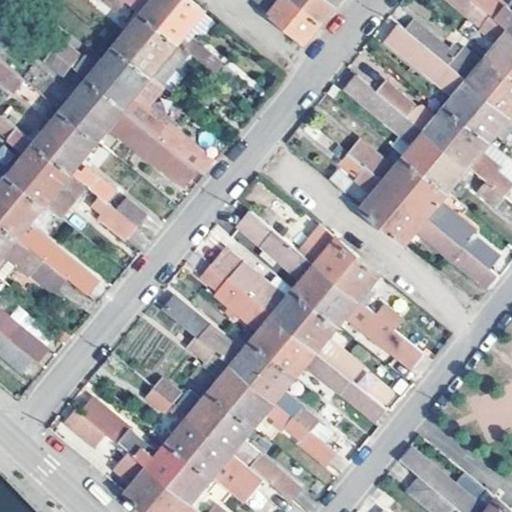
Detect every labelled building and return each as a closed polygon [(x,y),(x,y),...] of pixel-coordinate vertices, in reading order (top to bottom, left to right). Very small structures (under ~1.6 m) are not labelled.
[(111,0),(122,8),(128,0),(111,0)] [(130,0),(149,16),(169,32),(182,16),(177,11),(185,0),(130,0)] [(169,32),(194,52),(219,73),(228,62),(198,38),(194,42),(188,37),(198,24),(208,33),(213,32),(223,21),(210,11),(196,0),(185,0),(177,11),(182,16),(169,32)] [(317,33),(326,23),(296,0),(264,0),(262,2),(309,42),(317,33)] [(334,14),(340,5),(333,0),(296,0),(326,23),(334,14)] [(495,57),(511,70),(511,28),(478,0),(455,0),(492,29),(490,34),(504,45),(495,57)] [(511,5),(505,0),(478,0),(511,28),(511,5)] [(156,48),(169,32),(149,16),(122,48),(137,60),(150,45),(156,48)] [(63,34),(40,19),(33,30),(52,46),(61,36),(63,34)] [(411,31),(495,100),(511,79),(511,70),(495,57),(488,66),(468,49),(466,53),(460,47),(457,52),(420,21),(411,31)] [(453,108),(474,125),(495,100),(411,31),(406,27),(391,44),(461,99),(453,108)] [(137,60),(161,80),(177,62),(183,66),(194,52),(169,32),(156,48),(150,45),(137,60)] [(70,43),(61,36),(52,46),(61,53),(70,43)] [(96,81),(115,97),(129,81),(123,77),(137,60),(122,48),(103,71),(70,43),(61,53),(76,65),(96,81)] [(68,75),(76,65),(61,53),(53,62),(68,75)] [(28,80),(0,57),(0,78),(18,92),(28,80)] [(210,175),(219,165),(153,111),(171,88),(168,85),(161,80),(137,60),(123,77),(129,81),(115,97),(207,172),(210,175)] [(183,66),(177,62),(161,80),(168,85),(183,66)] [(511,79),(495,100),(511,114),(511,79)] [(69,113),(83,125),(97,110),(101,114),(115,97),(96,81),(69,113)] [(381,92),(453,150),(474,125),(453,108),(444,118),(425,102),(421,106),(390,81),(381,92)] [(381,92),(375,87),(364,101),(407,135),(397,147),(411,159),(432,176),(453,150),(381,92)] [(194,188),(207,172),(115,97),(101,114),(97,110),(83,125),(103,141),(119,121),(132,131),(127,136),(171,171),(172,168),(194,188)] [(495,142),(511,121),(511,114),(495,100),(474,125),(495,142)] [(48,178),(61,162),(42,146),(0,111),(0,127),(1,126),(28,148),(26,154),(32,158),(15,179),(29,191),(43,174),(48,178)] [(83,125),(69,113),(59,126),(53,121),(44,132),(49,137),(42,146),(61,162),(75,146),(70,141),(83,125)] [(103,141),(83,125),(70,141),(75,146),(61,162),(90,185),(104,197),(112,203),(120,191),(91,168),(87,172),(81,167),(103,141)] [(511,193),(511,156),(495,142),(474,125),(453,150),(473,167),(493,184),(509,197),(511,193)] [(379,152),(366,141),(363,145),(376,157),(379,152)] [(355,155),(411,201),(432,176),(411,159),(401,171),(379,152),(376,157),(363,145),(355,155)] [(123,158),(109,146),(100,158),(113,170),(123,158)] [(452,193),(473,167),(453,150),(432,176),(452,193)] [(369,209),(390,227),(411,201),(355,155),(348,164),(362,177),(359,179),(379,196),(369,209)] [(75,203),(90,185),(61,162),(48,178),(43,174),(29,191),(49,207),(61,192),(75,203)] [(411,201),(494,270),(502,259),(474,238),(479,230),(445,202),(452,193),(432,176),(411,201)] [(0,220),(8,227),(21,211),(16,206),(29,191),(15,179),(0,196),(0,220)] [(501,207),(509,197),(493,184),(485,194),(501,207)] [(8,227),(72,279),(91,295),(102,281),(39,229),(34,236),(28,231),(49,207),(29,191),(16,206),(21,211),(8,227)] [(75,203),(61,192),(49,207),(63,218),(75,203)] [(141,227),(123,213),(112,203),(104,197),(96,206),(105,214),(103,219),(130,240),(141,227)] [(123,213),(141,227),(142,228),(150,216),(131,201),(123,213)] [(504,278),(494,270),(411,201),(390,227),(410,243),(419,232),(493,293),(504,278)] [(309,282),(301,291),(322,309),(343,283),(291,241),(289,238),(256,212),(243,227),(309,282)] [(291,241),(343,283),(364,258),(343,241),(312,215),(291,241)] [(0,275),(2,277),(15,262),(36,279),(38,276),(60,294),(72,279),(8,227),(0,236),(0,275)] [(251,263),(234,249),(230,256),(246,269),(251,263)] [(301,334),(322,309),(301,291),(295,299),(251,263),(246,269),(230,256),(221,268),(301,334)] [(364,258),(343,283),(364,300),(385,275),(364,258)] [(260,342),(280,359),(301,334),(221,268),(209,280),(229,296),(233,307),(268,332),(260,342)] [(0,300),(0,280),(2,277),(0,275),(0,326),(41,360),(49,366),(59,354),(0,304),(0,301),(0,300)] [(364,300),(343,283),(322,309),(343,326),(351,315),(372,332),(375,328),(391,342),(388,346),(419,371),(432,355),(399,329),(384,316),(364,300)] [(280,359),(260,342),(250,353),(182,298),(170,311),(205,340),(220,352),(238,368),(259,385),(280,359)] [(392,306),(384,316),(399,329),(407,318),(392,306)] [(334,337),(343,326),(322,309),(301,334),(358,381),(365,372),(347,356),(351,351),(334,337)] [(0,349),(31,374),(41,360),(0,326),(0,349)] [(358,381),(301,334),(280,359),(301,376),(309,365),(383,424),(393,410),(358,381)] [(212,362),(220,352),(205,340),(196,350),(212,362)] [(289,391),(301,376),(280,359),(259,385),(331,444),(340,433),(308,408),(310,406),(289,391)] [(239,410),(259,385),(238,368),(218,392),(239,410)] [(162,390),(178,403),(185,393),(171,380),(162,390)] [(331,444),(259,385),(239,410),(259,426),(271,412),(306,440),(303,443),(331,466),(342,453),(334,446),(331,444)] [(170,412),(178,403),(162,390),(155,400),(170,412)] [(181,406),(217,436),(239,410),(218,392),(208,403),(193,390),(181,406)] [(99,399),(87,414),(112,434),(136,454),(175,486),(196,461),(175,444),(166,455),(99,399)] [(175,444),(196,461),(217,436),(181,406),(177,412),(185,419),(176,430),(182,435),(175,444)] [(112,434),(87,414),(82,410),(73,422),(103,445),(112,434)] [(217,436),(271,480),(295,500),(305,489),(283,471),(282,473),(262,459),(265,455),(249,441),(259,426),(239,410),(217,436)] [(196,461),(217,479),(219,477),(252,504),(271,480),(217,436),(196,461)] [(425,478),(465,511),(511,511),(511,506),(505,501),(496,511),(417,449),(405,462),(425,478)] [(133,494),(154,511),(175,486),(136,454),(123,468),(141,484),(133,494)] [(175,486),(203,509),(215,494),(209,490),(217,479),(196,461),(175,486)] [(465,511),(425,478),(415,490),(442,511),(465,511)] [(175,486),(154,511),(205,511),(206,511),(203,509),(175,486)]
